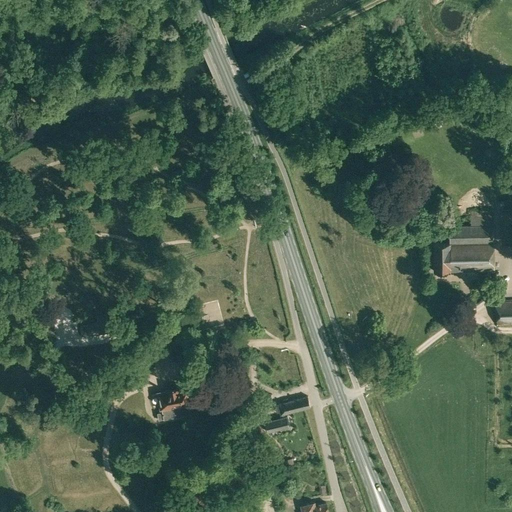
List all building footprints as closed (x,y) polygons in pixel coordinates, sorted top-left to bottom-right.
[(481,127),(478,136),(484,138),(487,130),(481,127)] [(511,208),(500,209),(501,243),(511,242),(511,208)] [(433,243),(433,270),(493,269),(493,241),(493,225),(492,225),(492,210),(471,211),(471,225),(449,226),(450,242),(433,243)] [(511,298),(495,300),(497,324),(511,323),(511,298)] [(88,324),(90,335),(109,332),(108,321),(88,324)] [(163,412),(158,413),(159,418),(193,412),(189,387),(180,389),(179,387),(168,389),(168,391),(159,392),(162,407),(163,412)] [(263,396),(260,397),(262,404),(265,403),(273,401),(271,394),(263,396)] [(265,421),(268,431),(289,426),(287,415),(285,416),(285,413),(310,406),(307,396),(278,404),(280,414),(281,413),(282,416),(265,421)] [(327,511),(326,501),(315,504),(314,501),(301,504),(303,511),(301,511),(327,511)]
